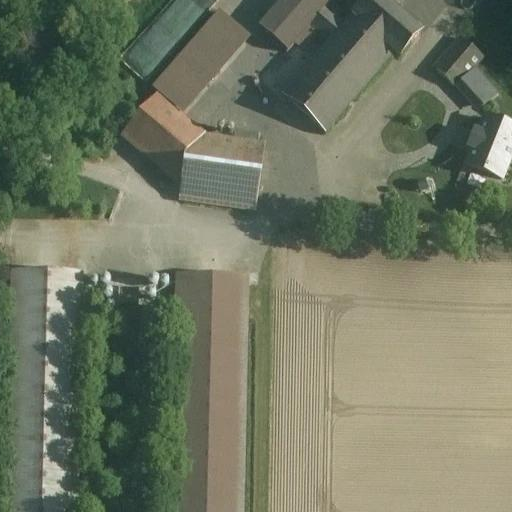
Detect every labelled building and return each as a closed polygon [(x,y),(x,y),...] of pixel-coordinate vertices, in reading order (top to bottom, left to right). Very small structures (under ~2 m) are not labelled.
[(176,0),(166,13),(190,32),(216,0),(176,0)] [(335,0),(284,0),(260,28),(289,53),(302,38),(319,53),(280,98),(324,136),(393,55),(400,60),(420,37),(376,0),(364,0),(342,25),(327,11),(335,0)] [(210,21),(158,81),(189,107),(241,47),(233,40),(240,31),(218,11),(210,21)] [(482,60),(460,41),(432,74),(455,91),(482,60)] [(474,124),(438,94),(405,134),(440,163),(474,124)] [(200,137),(155,99),(120,138),(182,191),(180,202),(254,213),(263,146),(200,137)] [(105,110),(82,106),(71,154),(94,159),(105,110)] [(73,511),(78,276),(15,274),(8,511),(73,511)] [(237,511),(244,278),(178,277),(171,511),(237,511)] [(116,290),(115,306),(136,306),(136,291),(116,290)]
